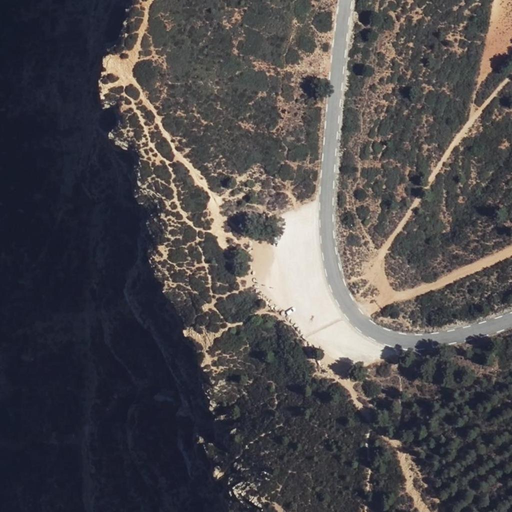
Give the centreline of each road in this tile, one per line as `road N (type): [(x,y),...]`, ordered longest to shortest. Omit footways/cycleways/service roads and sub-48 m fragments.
road 1 (tertiary): [(345,0),(326,195),(328,254),(344,303),(367,329),(401,344),(511,319)]
road 2 (track): [(387,299),(379,255),(475,114),(511,75)]
road 3 (track): [(511,251),(387,299),(358,322)]
